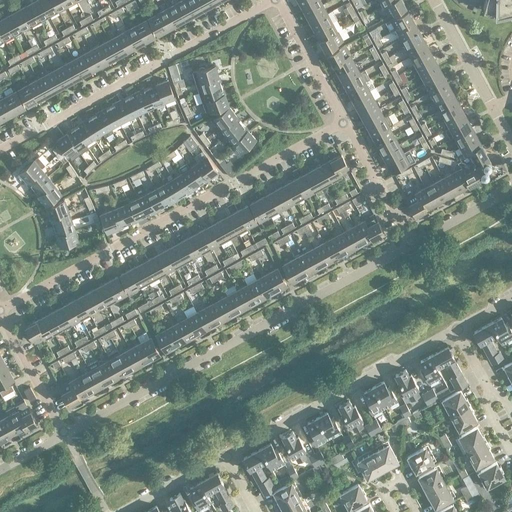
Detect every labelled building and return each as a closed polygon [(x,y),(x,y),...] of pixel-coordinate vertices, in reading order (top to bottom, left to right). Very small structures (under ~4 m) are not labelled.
[(48,15),(40,0),(36,0),(33,2),(31,4),(39,19),(48,15)] [(57,10),(52,0),(40,0),(48,15),(57,10)] [(66,5),(63,0),(52,0),(57,10),(66,5)] [(194,14),(186,0),(181,0),(176,3),(185,19),(192,16),(191,15),(194,14)] [(203,9),(198,0),(186,0),(194,14),(196,12),(197,13),(203,9)] [(212,4),(209,0),(198,0),(203,9),(210,6),(209,5),(212,4)] [(322,4),(319,0),(308,0),(301,4),(304,11),(305,10),(306,13),(322,4)] [(404,3),(401,0),(393,0),(384,6),(389,15),(404,6),(403,4),(404,3)] [(511,0),(484,0),(483,7),(496,7),(496,11),(509,8),(510,12),(511,10),(511,0)] [(185,19),(176,3),(167,8),(176,23),(178,22),(179,23),(185,19)] [(39,19),(31,4),(28,5),(28,4),(21,8),(30,24),(39,19)] [(327,13),(322,4),(306,13),(308,15),(307,16),(311,22),(327,13)] [(30,24),(21,8),(15,12),(13,13),(22,29),(30,24)] [(176,23),(167,8),(158,13),(167,29),(174,25),(173,25),(176,23)] [(391,19),(396,29),(413,20),(409,13),(408,13),(407,11),(391,19)] [(22,29),(13,13),(10,15),(10,14),(4,18),(13,34),(22,29)] [(167,29),(158,13),(149,18),(158,34),(167,29)] [(332,22),(327,13),(311,22),(314,29),(315,28),(316,31),(332,22)] [(13,34),(4,18),(0,19),(0,32),(4,39),(13,34)] [(145,20),(136,25),(145,41),(154,36),(145,20)] [(416,26),(413,20),(396,29),(401,38),(417,29),(416,26)] [(337,31),(332,22),(316,31),(317,33),(317,34),(320,40),(337,31)] [(145,41),(136,25),(127,30),(135,46),(138,44),(138,45),(145,41)] [(418,31),(417,29),(401,38),(406,47),(422,38),(419,31),(418,31)] [(135,46),(127,30),(118,35),(127,51),(133,48),(133,47),(135,46)] [(342,40),(337,31),(320,40),(324,47),(325,46),(326,49),(342,40)] [(127,51),(118,35),(109,40),(118,55),(120,54),(120,55),(127,51)] [(426,44),(422,38),(406,47),(411,56),(427,47),(425,44),(426,44)] [(118,55),(109,40),(100,44),(109,61),(115,57),(118,55)] [(109,61),(100,44),(91,49),(100,65),(102,64),(109,61)] [(329,57),(333,63),(349,54),(344,45),(328,54),(330,56),(329,57)] [(428,49),(427,47),(411,56),(416,64),(432,56),(429,49),(428,49)] [(100,65),(91,49),(82,54),(91,71),(97,67),(100,65)] [(91,71),(82,54),(73,59),(82,75),(84,74),(85,74),(91,71)] [(354,63),(349,54),(333,63),(337,70),(337,69),(338,72),(354,63)] [(436,62),(432,56),(416,64),(421,73),(437,65),(435,62),(436,62)] [(82,75),(73,59),(64,64),(73,80),(80,77),(79,76),(82,75)] [(359,72),(354,63),(338,72),(340,74),(339,75),(343,81),(359,72)] [(73,80),(64,64),(55,69),(64,85),(66,83),(67,84),(73,80)] [(217,73),(215,65),(204,68),(203,68),(201,67),(200,68),(199,69),(198,70),(192,72),(195,82),(218,75),(217,75),(216,73),(217,73)] [(438,67),(437,65),(421,73),(426,82),(442,73),(438,67)] [(64,85),(55,69),(46,74),(55,90),(62,87),(61,86),(64,85)] [(364,69),(359,72),(343,81),(346,88),(347,87),(348,90),(364,81),(369,78),(364,69)] [(446,80),(442,73),(426,82),(431,91),(446,83),(445,80),(446,80)] [(55,90),(46,74),(37,79),(46,95),(48,93),(49,94),(55,90)] [(218,76),(218,75),(195,82),(199,92),(221,85),(219,78),(218,78),(217,76),(218,76)] [(46,95),(37,79),(28,84),(37,100),(44,97),(43,96),(46,95)] [(157,83),(164,101),(174,97),(167,80),(160,82),(160,83),(158,84),(157,83)] [(369,90),(364,81),(348,90),(350,92),(349,93),(353,99),(369,90)] [(164,101),(157,83),(157,84),(155,85),(148,87),(155,105),(164,101)] [(448,85),(446,83),(431,91),(435,100),(452,91),(448,85)] [(37,100),(28,84),(19,89),(28,105),(37,100)] [(223,91),(221,85),(199,92),(202,102),(207,101),(224,94),(223,92),(223,91)] [(155,105),(148,87),(141,90),(141,91),(139,92),(138,92),(146,109),(155,105)] [(374,99),(369,90),(353,99),(356,106),(357,105),(358,108),(374,99)] [(15,91),(6,96),(15,112),(24,107),(15,91)] [(455,98),(452,91),(435,100),(440,109),(456,101),(455,98)] [(146,109),(138,92),(136,93),(135,93),(129,96),(137,113),(146,109)] [(224,94),(207,101),(211,111),(228,104),(225,97),(224,95),(224,94)] [(15,112),(6,96),(0,99),(0,106),(5,117),(8,115),(8,116),(15,112)] [(137,113),(129,96),(122,99),(122,100),(120,101),(119,101),(128,117),(137,113)] [(379,108),(374,99),(358,108),(359,110),(359,111),(362,117),(379,108)] [(128,117),(119,101),(117,103),(117,102),(110,106),(119,122),(128,117)] [(457,103),(456,101),(440,109),(445,118),(462,109),(458,103),(457,103)] [(119,122),(110,106),(104,109),(104,110),(102,111),(101,111),(110,127),(119,122)] [(214,118),(221,126),(236,115),(235,115),(233,113),(234,113),(229,107),(214,118)] [(384,117),(379,108),(362,117),(366,123),(368,126),(384,117)] [(465,116),(462,109),(445,118),(450,127),(466,118),(465,116)] [(113,132),(110,127),(101,111),(99,113),(98,112),(92,116),(102,132),(105,137),(113,132)] [(236,115),(221,126),(227,134),(242,123),(237,117),(237,118),(235,115),(236,115)] [(392,124),(387,115),(384,117),(368,126),(369,128),(372,135),(389,126),(392,124)] [(102,132),(92,116),(86,120),(86,121),(84,122),(83,121),(83,122),(93,137),(102,132)] [(467,121),(466,118),(450,127),(455,136),(471,127),(468,121),(467,121)] [(93,137),(83,122),(81,124),(81,123),(75,127),(85,143),(93,137)] [(246,128),(242,123),(227,134),(234,143),(248,130),(247,131),(246,129),(246,128)] [(393,135),(389,126),(372,135),(376,141),(378,144),(393,135)] [(410,126),(405,129),(408,134),(413,131),(410,126)] [(88,148),(85,143),(75,127),(68,132),(69,132),(67,134),(66,133),(80,153),(88,148)] [(475,134),(471,127),(455,136),(460,145),(476,136),(474,134),(475,134)] [(248,131),(248,130),(234,143),(241,151),(242,150),(243,150),(245,150),(246,149),(247,147),(247,146),(255,138),(250,133),(249,133),(248,131)] [(202,132),(198,135),(202,140),(206,137),(202,132)] [(80,153),(66,133),(66,134),(64,136),(64,135),(57,140),(72,159),(80,153)] [(187,137),(183,141),(190,151),(198,144),(190,134),(187,137)] [(398,144),(393,135),(378,144),(379,146),(378,146),(382,153),(398,144)] [(477,139),(476,136),(460,145),(465,154),(459,157),(481,145),(478,139),(477,139)] [(210,142),(206,137),(202,140),(206,145),(210,142)] [(186,146),(182,142),(178,147),(181,150),(186,146)] [(403,153),(398,144),(382,153),(385,159),(386,159),(387,161),(403,153)] [(471,163),(474,164),(486,168),(487,167),(488,167),(489,166),(490,166),(490,165),(490,164),(491,164),(491,163),(490,162),(481,145),(459,157),(460,160),(471,163)] [(61,152),(57,147),(52,150),(57,155),(61,152)] [(215,149),(211,153),(215,158),(219,155),(215,149)] [(415,160),(409,149),(403,153),(387,161),(389,164),(388,164),(392,171),(407,163),(408,164),(415,160)] [(65,157),(61,152),(57,155),(61,160),(65,157)] [(350,170),(341,154),(338,156),(338,155),(331,159),(340,175),(350,170)] [(223,160),(219,155),(215,158),(219,163),(223,160)] [(206,156),(198,162),(209,177),(208,177),(211,175),(217,171),(206,156)] [(45,165),(37,157),(33,161),(31,160),(30,161),(29,162),(28,163),(28,165),(20,172),(25,178),(25,177),(27,179),(26,180),(41,168),(45,165)] [(340,175),(331,159),(325,162),(325,163),(323,164),(332,180),(340,175)] [(93,160),(89,165),(92,169),(97,164),(93,160)] [(486,168),(474,164),(471,163),(460,160),(457,162),(470,184),(486,175),(487,175),(488,174),(488,173),(488,172),(488,171),(488,170),(487,170),(487,169),(486,169),(486,168)] [(209,177),(198,162),(189,168),(200,183),(206,179),(206,178),(208,177),(209,177)] [(470,184),(457,162),(460,168),(452,173),(460,188),(463,187),(463,188),(470,184)] [(181,173),(191,189),(191,188),(193,187),(194,187),(200,183),(189,168),(186,163),(178,168),(181,173)] [(332,180),(323,164),(320,166),(320,165),(314,169),(323,185),(332,180)] [(92,169),(89,165),(84,169),(88,173),(92,169)] [(47,176),(41,168),(26,180),(27,180),(29,182),(28,182),(33,188),(47,176)] [(323,185),(314,169),(307,172),(307,173),(305,174),(314,190),(323,185)] [(191,189),(181,173),(173,179),(182,195),(189,191),(188,190),(191,189)] [(460,188),(452,173),(443,177),(452,194),(458,190),(460,188)] [(314,190),(305,174),(302,176),(302,175),(296,179),(305,195),(314,190)] [(54,184),(47,176),(33,188),(37,193),(38,193),(39,195),(39,196),(54,184)] [(452,194),(443,177),(434,182),(443,198),(445,197),(452,194)] [(182,195),(173,179),(164,184),(173,200),(174,200),(173,199),(176,198),(182,195)] [(305,195),(296,179),(289,182),(290,183),(287,184),(296,200),(305,195)] [(443,198),(434,182),(425,187),(434,204),(440,200),(443,198)] [(60,193),(54,184),(39,196),(40,195),(41,198),(45,204),(60,193)] [(173,200),(164,184),(155,189),(164,205),(171,201),(173,199),(173,200)] [(296,200),(287,184),(285,185),(284,185),(278,188),(287,205),(296,200)] [(434,204),(425,187),(416,192),(425,208),(427,207),(434,204)] [(287,205),(278,188),(271,192),(272,192),(269,194),(278,210),(287,205)] [(164,205),(155,189),(147,193),(155,210),(155,209),(157,208),(158,208),(164,205)] [(425,208),(416,192),(407,197),(416,214),(423,210),(422,209),(425,208)] [(155,210),(147,193),(138,198),(146,215),(153,211),(152,211),(155,209),(155,210)] [(278,210),(269,194),(267,195),(266,195),(260,198),(269,215),(278,210)] [(361,201),(358,196),(352,199),(355,204),(361,201)] [(146,215),(138,198),(129,202),(136,219),(137,219),(136,218),(139,217),(139,218),(146,215)] [(269,215),(260,198),(250,203),(259,220),(269,215)] [(50,216),(68,210),(64,200),(47,207),(49,214),(50,213),(51,216),(50,216)] [(348,201),(342,204),(345,209),(350,206),(348,201)] [(136,219),(129,202),(120,206),(127,223),(134,220),(136,218),(136,219)] [(345,209),(342,204),(336,207),(339,213),(345,209)] [(247,205),(237,211),(246,227),(256,222),(247,205)] [(127,223),(120,206),(110,210),(117,227),(117,226),(120,225),(120,226),(127,223)] [(71,220),(68,210),(50,216),(51,216),(52,219),(51,219),(54,226),(71,220)] [(117,227),(110,210),(101,214),(107,231),(115,228),(114,228),(117,227)] [(246,227),(237,211),(231,214),(231,215),(229,216),(237,232),(246,227)] [(328,212),(322,215),(325,220),(330,217),(328,212)] [(325,220),(322,215),(316,218),(319,224),(325,220)] [(383,231),(374,215),(364,220),(373,237),(375,237),(380,235),(380,233),(383,231)] [(237,232),(229,216),(226,217),(219,220),(228,237),(237,232)] [(74,230),(71,220),(54,226),(56,232),(57,235),(74,230)] [(228,237),(219,220),(213,224),(211,226),(219,242),(228,237)] [(373,237),(364,220),(354,226),(363,243),(366,241),(367,242),(372,239),(372,237),(373,237)] [(308,223),(302,226),(305,231),(310,228),(308,223)] [(219,242),(211,226),(208,227),(201,230),(210,246),(219,242)] [(305,231),(302,226),(296,229),(299,234),(305,231)] [(363,243),(354,226),(344,231),(353,248),(355,248),(360,246),(360,244),(363,243)] [(78,240),(74,230),(57,235),(58,238),(57,238),(60,245),(70,242),(71,243),(73,243),(75,243),(76,242),(77,240),(78,240)] [(210,246),(201,230),(195,234),(193,236),(201,251),(210,246)] [(353,248),(344,231),(334,237),(343,253),(346,252),(347,252),(352,250),(352,248),(353,248)] [(288,234),(282,237),(285,242),(290,239),(288,234)] [(201,251),(193,236),(190,237),(190,236),(184,240),(192,256),(201,251)] [(285,242),(282,237),(276,240),(279,245),(285,242)] [(343,253),(334,237),(324,242),(333,259),(335,259),(340,257),(340,255),(343,253)] [(192,256),(184,240),(177,243),(177,244),(175,245),(184,261),(192,256)] [(333,259),(324,242),(314,247),(323,264),(326,263),(327,263),(332,261),(332,259),(333,259)] [(184,261),(175,245),(172,247),(172,246),(166,250),(175,266),(184,261)] [(323,264),(314,247),(304,253),(313,270),(315,270),(320,268),(320,266),(323,264)] [(261,249),(255,252),(258,257),(264,254),(261,249)] [(175,266),(166,250),(159,253),(159,254),(157,255),(166,271),(175,266)] [(258,257),(255,252),(249,255),(252,260),(258,257)] [(300,277),(303,275),(294,258),(291,253),(280,259),(292,281),(293,281),(295,281),(300,279),(300,277)] [(313,270),(304,253),(294,258),(303,275),(306,274),(307,274),(312,272),(312,270),(313,270)] [(166,271),(157,255),(155,256),(154,256),(148,259),(157,276),(166,271)] [(157,276),(148,259),(141,263),(142,264),(139,265),(148,281),(157,276)] [(241,260),(235,263),(238,268),(244,265),(241,260)] [(238,268),(235,263),(229,266),(232,271),(238,268)] [(148,281),(139,265),(137,266),(136,266),(130,269),(139,286),(148,281)] [(277,267),(267,273),(276,290),(279,289),(280,289),(285,287),(285,285),(286,284),(277,267)] [(139,286),(130,269),(120,275),(129,291),(139,286)] [(221,270),(215,274),(218,279),(224,276),(221,270)] [(276,290),(267,273),(257,279),(266,296),(267,295),(268,296),(273,293),(273,292),(276,290)] [(218,279),(215,274),(209,277),(212,282),(218,279)] [(117,276),(107,282),(116,298),(126,293),(117,276)] [(266,296),(257,279),(247,284),(256,301),(259,299),(260,300),(265,297),(265,296),(266,296)] [(201,281),(195,285),(198,290),(204,287),(201,281)] [(116,298),(107,282),(101,285),(101,286),(99,287),(107,303),(116,298)] [(256,301),(247,284),(237,290),(246,306),(247,306),(248,307),(253,304),(253,303),(256,301)] [(198,290),(195,285),(189,288),(192,293),(198,290)] [(107,303),(99,287),(96,288),(89,291),(98,308),(107,303)] [(246,306),(237,290),(227,295),(236,312),(239,310),(240,311),(245,308),(245,307),(246,306)] [(98,308),(89,291),(83,295),(83,296),(81,297),(89,313),(98,308)] [(181,292),(175,295),(178,301),(184,298),(181,292)] [(178,301),(175,295),(169,299),(172,304),(178,301)] [(236,312),(227,295),(217,300),(226,317),(227,317),(228,318),(233,315),(233,313),(236,312)] [(89,313),(81,297),(78,298),(71,301),(80,318),(89,313)] [(226,317),(217,300),(207,306),(216,323),(219,321),(220,322),(225,319),(225,318),(226,317)] [(80,318),(71,301),(65,305),(63,307),(71,323),(80,318)] [(161,303),(155,306),(158,312),(164,309),(161,303)] [(158,312),(155,306),(149,310),(152,315),(158,312)] [(216,323),(207,306),(197,311),(206,328),(207,328),(208,329),(213,326),(213,324),(216,323)] [(71,323),(63,307),(60,308),(60,307),(53,311),(62,327),(71,323)] [(62,327),(53,311),(47,315),(45,316),(53,332),(62,327)] [(206,328),(197,311),(187,317),(196,334),(199,332),(200,333),(205,330),(205,329),(206,328)] [(53,332),(45,316),(42,318),(42,317),(36,321),(45,337),(53,332)] [(196,334),(187,317),(177,322),(186,339),(187,339),(188,339),(193,337),(193,335),(196,334)] [(501,317),(491,322),(502,342),(506,339),(508,343),(511,340),(511,331),(506,322),(504,323),(501,317)] [(134,318),(128,321),(131,326),(137,323),(134,318)] [(45,337),(36,321),(29,324),(29,325),(27,326),(35,342),(45,337)] [(131,326),(128,321),(122,324),(125,330),(131,326)] [(186,339),(177,322),(167,328),(176,345),(179,343),(180,344),(185,341),(185,340),(186,339)] [(502,342),(491,322),(474,331),(480,343),(481,343),(492,362),(502,357),(499,351),(497,352),(489,338),(497,334),(501,342),(502,342)] [(176,345),(167,328),(156,334),(166,350),(167,350),(168,350),(173,348),(173,346),(176,345)] [(114,329),(108,332),(111,337),(117,334),(114,329)] [(111,337),(108,332),(102,335),(105,340),(111,337)] [(150,337),(140,343),(149,359),(152,358),(153,358),(158,356),(158,354),(159,354),(150,337)] [(94,340),(88,343),(91,348),(97,345),(94,340)] [(91,348),(88,343),(82,346),(85,351),(91,348)] [(149,359),(140,343),(130,348),(139,365),(140,365),(141,365),(146,363),(146,361),(149,359)] [(454,358),(447,346),(430,355),(441,375),(437,367),(445,363),(452,377),(450,378),(456,389),(466,383),(453,358),(454,358)] [(139,365),(130,348),(120,354),(129,370),(132,369),(133,369),(138,367),(138,365),(139,365)] [(74,351),(68,354),(71,359),(77,356),(74,351)] [(71,359),(68,354),(62,357),(65,362),(71,359)] [(129,370),(120,354),(110,359),(119,376),(120,376),(121,376),(126,374),(126,372),(129,370)] [(441,375),(430,355),(420,361),(424,367),(421,368),(429,382),(431,385),(438,381),(436,378),(441,375)] [(55,368),(61,365),(58,359),(52,363),(55,368)] [(119,376),(110,359),(100,364),(109,381),(112,380),(113,380),(118,378),(118,376),(119,376)] [(109,381),(100,364),(90,370),(99,387),(100,387),(101,387),(106,385),(106,383),(109,381)] [(9,372),(7,369),(0,373),(0,385),(13,378),(9,371),(9,372)] [(411,374),(409,375),(405,369),(395,374),(398,381),(405,395),(407,393),(411,400),(419,395),(415,389),(418,387),(411,374)] [(99,387),(90,370),(80,375),(89,392),(92,391),(93,391),(98,389),(98,387),(99,387)] [(89,392),(80,375),(70,381),(79,398),(80,397),(81,398),(86,395),(86,394),(89,392)] [(79,398),(70,381),(59,387),(69,403),(72,402),(73,402),(78,400),(78,398),(79,398)] [(376,385),(373,386),(384,406),(389,404),(391,407),(398,403),(396,400),(396,399),(389,386),(387,387),(383,381),(381,382),(380,382),(375,384),(376,385)] [(30,386),(24,390),(30,401),(36,397),(30,386)] [(384,406),(373,386),(364,392),(367,398),(365,399),(372,413),(374,416),(382,412),(380,409),(384,406)] [(432,388),(427,391),(433,401),(438,398),(432,388)] [(444,398),(452,414),(468,405),(460,389),(444,398)] [(433,401),(427,391),(422,393),(427,404),(433,401)] [(36,422),(24,400),(15,405),(17,410),(26,426),(29,425),(36,422)] [(354,405),(352,406),(349,400),(338,405),(342,412),(341,412),(349,425),(351,424),(354,431),(362,426),(359,420),(362,418),(354,405)] [(405,416),(411,413),(405,403),(399,406),(405,416)] [(477,421),(468,405),(452,414),(461,429),(477,421)] [(421,415),(418,409),(412,413),(416,418),(421,415)] [(26,426),(17,410),(8,415),(17,431),(24,428),(24,427),(26,426)] [(319,416),(317,417),(328,437),(332,434),(333,436),(341,432),(340,430),(332,417),(330,418),(327,412),(324,413),(319,415),(319,416)] [(17,431),(8,415),(0,419),(0,420),(8,436),(11,434),(11,435),(17,431)] [(328,437),(317,417),(307,423),(311,429),(308,430),(316,444),(316,443),(317,445),(324,441),(323,439),(328,437)] [(376,419),(370,422),(376,432),(381,429),(376,419)] [(405,424),(401,419),(396,422),(399,428),(405,424)] [(8,436),(0,420),(0,441),(6,438),(6,437),(8,436)] [(376,432),(370,422),(365,424),(371,435),(376,432)] [(399,428),(396,422),(390,425),(393,431),(399,428)] [(461,435),(469,450),(485,442),(476,426),(461,435)] [(298,436),(296,437),(292,431),(282,436),(285,443),(292,456),(294,455),(298,462),(306,457),(303,451),(305,449),(298,436)] [(349,447),(354,444),(348,433),(343,436),(349,447)] [(439,437),(442,442),(448,439),(445,433),(439,437)] [(451,445),(448,439),(442,442),(445,448),(451,445)] [(493,457),(485,442),(469,450),(478,466),(493,457)] [(270,443),(260,448),(271,468),(276,465),(277,467),(284,463),(283,461),(276,448),(274,449),(270,443)] [(390,446),(374,454),(383,470),(398,462),(390,446)] [(271,468),(260,448),(243,458),(250,469),(251,469),(264,494),(274,488),(269,477),(266,479),(259,464),(267,460),(271,468)] [(431,464),(423,448),(407,456),(416,472),(431,464)] [(319,450),(314,452),(320,463),(325,460),(319,450)] [(320,463),(314,452),(309,455),(314,466),(320,463)] [(341,452),(335,455),(329,458),(332,464),(338,461),(344,458),(341,452)] [(383,470),(374,454),(358,463),(367,479),(383,470)] [(447,465),(453,462),(450,456),(444,459),(447,465)] [(332,464),(329,458),(323,461),(327,467),(332,464)] [(504,477),(496,462),(480,470),(489,486),(504,477)] [(292,478),(298,475),(292,464),(287,467),(292,478)] [(321,470),(318,464),(312,467),(316,473),(321,470)] [(418,476),(426,492),(442,483),(434,468),(418,476)] [(462,478),(467,474),(464,469),(458,472),(462,478)] [(217,472),(199,481),(210,501),(211,501),(206,493),(214,489),(222,503),(220,504),(223,510),(233,504),(222,484),(223,484),(217,472)] [(210,501),(199,481),(190,487),(193,493),(191,494),(198,508),(200,511),(208,507),(206,504),(210,501)] [(273,492),(282,507),(297,498),(289,483),(273,492)] [(367,499),(358,483),(342,492),(351,508),(367,499)] [(451,499),(442,483),(426,492),(435,508),(451,499)] [(460,489),(463,495),(469,492),(466,486),(460,489)] [(169,498),(173,504),(171,505),(174,511),(190,511),(191,511),(184,498),(183,498),(180,492),(169,498)] [(472,497),(469,492),(463,495),(467,500),(472,497)] [(304,511),(297,498),(282,507),(284,511),(304,511)] [(318,503),(321,508),(327,505),(324,500),(318,503)] [(353,511),(373,511),(369,503),(353,511)]
